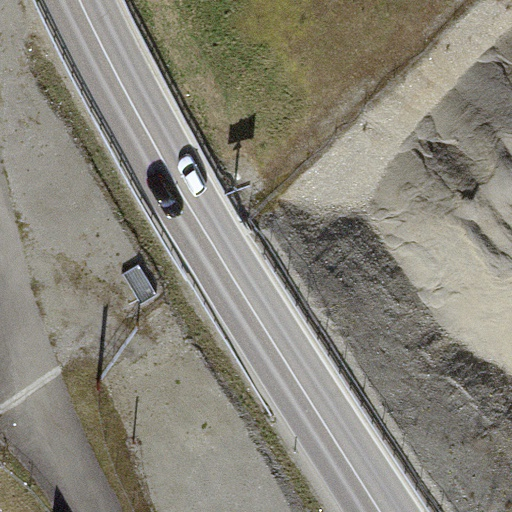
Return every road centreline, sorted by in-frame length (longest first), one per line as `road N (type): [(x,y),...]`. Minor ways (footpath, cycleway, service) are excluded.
road 1 (primary): [(381,511),(161,159),(77,0)]
road 2 (unclassified): [(0,278),(46,436),(92,511)]
